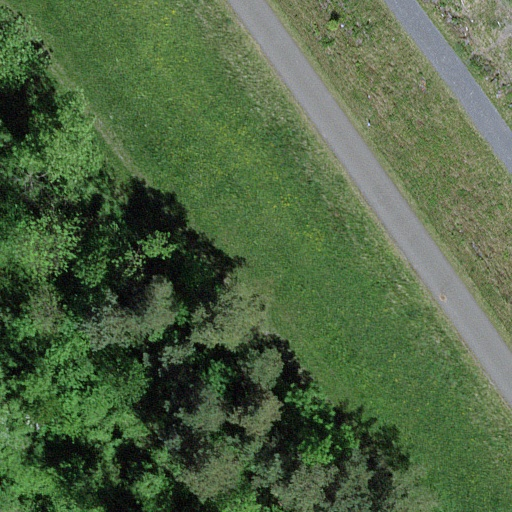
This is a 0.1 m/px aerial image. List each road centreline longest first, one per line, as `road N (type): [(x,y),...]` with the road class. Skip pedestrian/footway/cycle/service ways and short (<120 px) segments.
road 1 (track): [(241,0),(511,387)]
road 2 (track): [(511,165),(398,0)]
